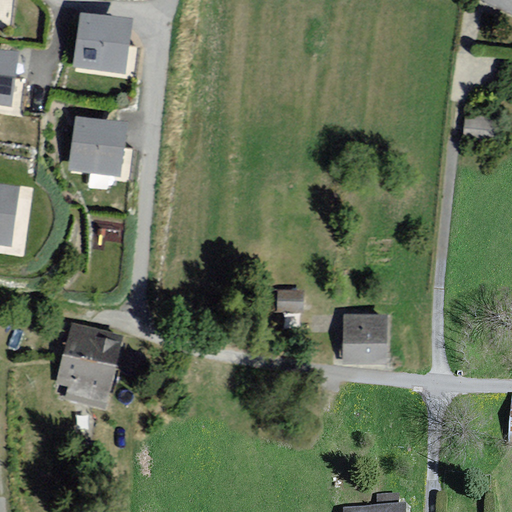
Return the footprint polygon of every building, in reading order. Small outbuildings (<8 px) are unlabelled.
[(511,0),(478,0),(477,4),(511,18),(511,0)] [(123,25),(78,19),(72,68),(117,74),(123,25)] [(10,57),(0,55),(0,106),(6,107),(10,57)] [(118,127),(73,122),(68,173),(113,177),(118,127)] [(493,126),(466,123),(464,141),(490,144),(493,126)] [(301,297),(278,298),(278,315),(301,315),(301,297)] [(381,322),(343,323),(343,367),(381,367),(381,322)] [(121,345),(69,332),(54,389),(106,402),(121,345)]
